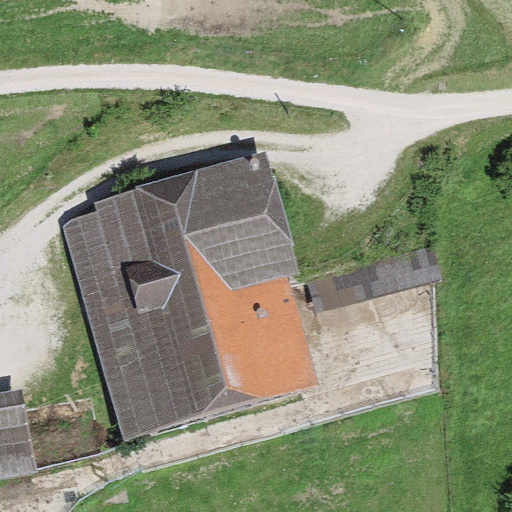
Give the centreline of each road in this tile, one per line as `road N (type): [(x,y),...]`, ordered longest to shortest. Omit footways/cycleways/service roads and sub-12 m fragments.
road 1 (track): [(511,92),(416,106),(129,71),(0,84)]
road 2 (track): [(416,106),(355,138),(234,150),(90,186),(0,262)]
